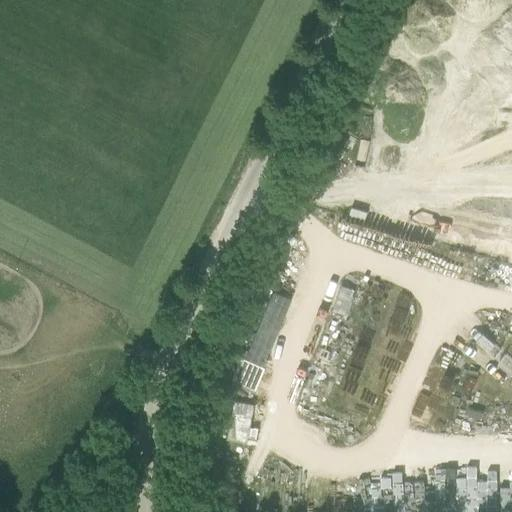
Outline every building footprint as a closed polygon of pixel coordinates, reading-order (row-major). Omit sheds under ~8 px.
[(340,283),(330,311),(346,317),(356,289),(340,283)] [(276,331),(284,298),(275,296),(267,329),(276,331)] [(256,390),(266,365),(241,356),(231,380),(256,390)] [(249,442),(253,402),(232,400),(227,440),(249,442)] [(281,503),(283,486),(257,483),(253,511),(298,511),(300,505),(281,503)]
